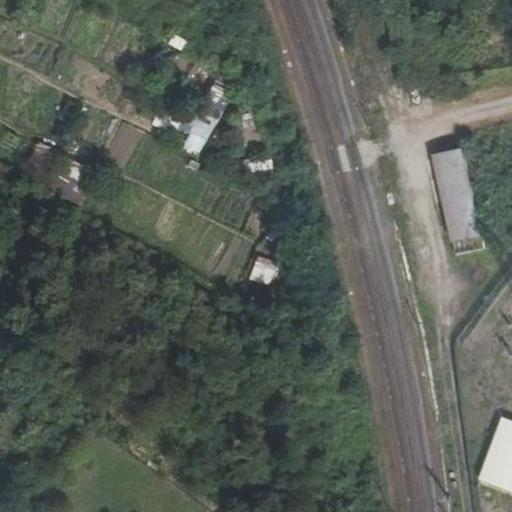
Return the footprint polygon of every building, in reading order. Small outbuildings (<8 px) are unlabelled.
[(419,45),(431,43),(427,14),(416,16),(419,45)] [(191,102),(171,132),(196,149),(216,119),(191,102)] [(454,244),(484,237),(466,149),(435,155),(454,244)] [(250,261),(252,281),(268,280),(265,259),(250,261)] [(481,479),(511,490),(511,420),(505,418),(481,479)]
